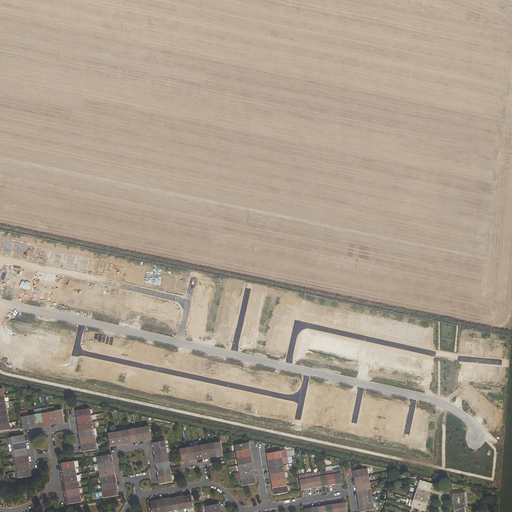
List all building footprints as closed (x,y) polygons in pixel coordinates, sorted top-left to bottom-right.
[(62,422),(64,422),(62,408),(55,409),(57,423),(58,424),(62,423),(62,422)] [(77,415),(77,417),(91,415),(90,408),(76,411),(75,411),(76,415),(77,415)] [(55,409),(48,411),(51,424),(51,425),(55,424),(55,423),(57,423),(55,409)] [(48,425),(51,424),(48,411),(41,412),(44,425),(44,426),(48,426),(48,425)] [(41,412),(34,413),(37,427),(37,428),(42,427),(41,426),(44,425),(41,412)] [(34,427),(37,427),(34,413),(28,414),(30,428),(30,429),(34,428),(34,427)] [(30,428),(28,414),(21,415),(23,429),(23,430),(28,429),(27,428),(30,428)] [(78,422),(78,424),(92,422),(91,415),(77,417),(76,418),(77,422),(78,422)] [(93,429),(92,422),(78,424),(78,429),(79,428),(80,431),(93,429)] [(0,431),(10,430),(9,423),(0,424),(0,431)] [(151,438),(149,427),(143,428),(144,439),(145,441),(148,440),(151,438)] [(143,428),(136,429),(137,441),(138,442),(141,442),(141,441),(144,439),(143,428)] [(80,436),(81,438),(94,436),(93,429),(80,431),(79,431),(79,436),(80,436)] [(136,429),(129,431),(130,442),(131,443),(137,441),(136,429)] [(129,431),(122,432),(123,443),(124,445),(127,444),(127,443),(130,442),(129,431)] [(122,432),(115,433),(117,444),(117,446),(120,445),(120,444),(123,443),(122,432)] [(110,446),(110,447),(112,447),(112,446),(117,444),(115,433),(108,434),(110,446)] [(10,437),(11,444),(24,442),(25,442),(24,437),(23,435),(10,437)] [(96,443),(94,436),(81,438),(80,438),(81,443),(82,443),(82,445),(96,443)] [(153,446),(155,450),(166,448),(164,441),(153,443),(152,443),(152,447),(153,446)] [(11,444),(12,451),(26,449),(26,444),(25,444),(24,442),(11,444)] [(83,449),(83,452),(97,449),(96,443),(82,445),(81,445),(82,449),(83,449)] [(221,443),(214,444),(216,455),(216,457),(223,454),(221,443)] [(235,445),(237,452),(248,450),(250,449),(249,446),(248,446),(247,443),(235,445)] [(214,444),(207,445),(209,456),(209,458),(216,455),(214,444)] [(207,445),(200,446),(202,457),(202,459),(209,456),(207,445)] [(200,446),(193,448),(195,458),(195,460),(202,457),(200,446)] [(153,450),(156,456),(167,454),(166,448),(155,450),(153,450)] [(189,461),(195,458),(193,448),(186,449),(188,460),(189,461)] [(12,451),(13,458),(27,456),(28,456),(27,451),(26,451),(26,449),(12,451)] [(181,461),(182,463),(188,460),(186,449),(179,450),(181,461)] [(237,452),(238,458),(249,456),(251,456),(251,452),(249,453),(248,450),(237,452)] [(269,457),(269,460),(281,458),(280,451),(268,454),(266,454),(267,457),(269,457)] [(156,460),(157,463),(168,461),(167,454),(156,456),(154,457),(155,460),(156,460)] [(97,457),(98,464),(111,461),(113,461),(112,458),(111,458),(110,455),(97,457)] [(13,458),(14,465),(28,463),(29,463),(28,458),(27,458),(27,456),(13,458)] [(238,458),(239,465),(251,463),(253,463),(252,459),(250,460),(249,456),(238,458)] [(271,467),(283,465),(282,464),(282,459),(281,458),(269,460),(267,460),(268,464),(270,464),(271,467)] [(62,470),(75,468),(74,461),(59,464),(60,467),(61,467),(62,470)] [(99,471),(113,468),(113,465),(112,465),(111,461),(98,464),(99,471)] [(157,467),(158,470),(169,468),(168,461),(157,463),(155,464),(156,467),(157,467)] [(28,465),(28,463),(14,465),(16,472),(29,469),(30,469),(29,464),(28,465)] [(239,465),(240,472),(252,470),(254,470),(253,466),(251,467),(251,463),(239,465)] [(271,470),(272,474),(284,472),(284,471),(283,466),(283,465),(271,467),(269,467),(269,471),(271,470)] [(325,467),(326,471),(328,484),(328,485),(332,485),(332,484),(335,483),(333,470),(332,466),(325,467)] [(75,468),(62,470),(61,471),(61,474),(62,474),(63,477),(77,475),(75,468)] [(113,468),(99,471),(100,478),(114,475),(114,471),(113,471),(113,468)] [(171,475),(169,468),(158,470),(157,471),(157,474),(158,474),(159,477),(171,475)] [(340,468),(333,470),(335,483),(335,484),(339,484),(339,482),(342,482),(340,468)] [(354,473),(355,477),(368,475),(367,468),(354,470),(353,471),(353,473),(354,473)] [(30,472),(29,469),(16,472),(17,479),(30,476),(31,476),(30,472)] [(240,472),(241,479),(253,477),(255,477),(254,473),(252,474),(252,470),(240,472)] [(326,471),(319,472),(321,486),(321,487),(325,486),(325,485),(328,484),(326,471)] [(272,477),(273,481),(285,479),(284,472),(272,474),(270,474),(270,478),(272,477)] [(319,472),(312,473),(314,487),(315,488),(318,487),(318,486),(321,486),(319,472)] [(312,473),(305,474),(308,488),(308,489),(311,488),(311,487),(314,487),(312,473)] [(308,488),(305,474),(299,476),(301,490),(305,490),(304,489),(308,488)] [(78,482),(77,475),(63,477),(61,477),(62,481),(63,481),(64,484),(78,482)] [(114,475),(100,478),(101,485),(115,482),(117,482),(116,478),(114,479),(114,475)] [(158,477),(160,484),(172,482),(171,475),(159,477),(158,477)] [(356,481),(356,484),(369,482),(368,475),(355,477),(354,477),(355,481),(356,481)] [(255,484),(256,483),(256,480),(254,480),(253,477),(241,479),(242,486),(255,484)] [(274,485),(274,488),(286,486),(285,479),(273,481),(271,481),(272,485),(274,485)] [(417,487),(431,491),(433,484),(420,480),(417,487)] [(78,482),(64,484),(64,488),(65,488),(65,491),(79,489),(78,482)] [(115,482),(101,485),(102,491),(116,489),(117,489),(117,485),(116,486),(115,482)] [(371,489),(369,482),(356,484),(355,484),(356,488),(357,488),(357,491),(371,489)] [(287,493),(286,486),(274,488),(272,488),(273,492),(275,491),(275,495),(287,493)] [(415,493),(429,497),(431,491),(417,487),(415,493)] [(79,489),(65,491),(64,491),(65,495),(66,495),(67,498),(80,495),(79,489)] [(117,492),(116,489),(102,491),(103,498),(118,496),(119,495),(118,492),(117,492)] [(358,495),(359,498),(372,496),(371,489),(357,491),(356,491),(357,495),(358,495)] [(413,500),(427,504),(429,497),(415,493),(413,500)] [(459,507),(465,507),(466,507),(464,493),(452,494),(452,500),(450,500),(451,503),(453,503),(453,511),(459,511),(459,507)] [(185,497),(187,508),(193,507),(191,495),(191,494),(185,497)] [(67,498),(65,498),(66,502),(67,501),(68,505),(82,502),(80,495),(67,498)] [(187,508),(185,497),(184,495),(178,498),(180,509),(187,508)] [(180,509),(178,498),(178,496),(171,499),(173,511),(180,509)] [(373,503),(372,496),(359,498),(358,498),(358,502),(359,502),(360,505),(373,503)] [(169,498),(164,500),(166,511),(173,511),(171,499),(171,498),(169,498)] [(160,500),(157,502),(158,511),(164,511),(166,511),(164,500),(164,499),(160,499),(160,500)] [(411,506),(421,509),(425,511),(427,504),(413,500),(411,506)] [(360,508),(361,511),(374,509),(373,503),(360,505),(359,505),(359,508),(360,508)]
